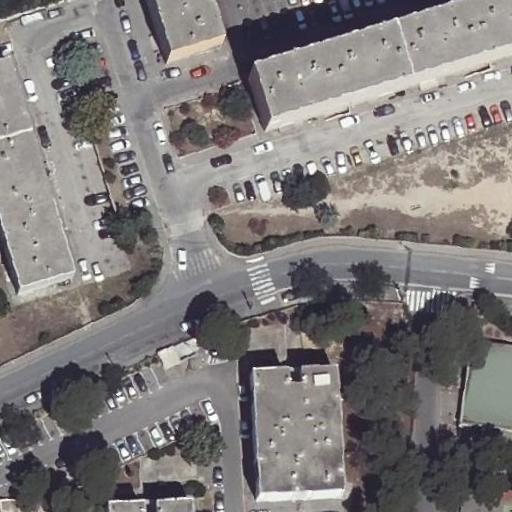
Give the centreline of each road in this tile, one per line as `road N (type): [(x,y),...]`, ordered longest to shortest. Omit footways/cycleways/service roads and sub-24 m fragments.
road 1 (residential): [(0,398),(312,263),(429,269)]
road 2 (residential): [(429,269),(423,511)]
